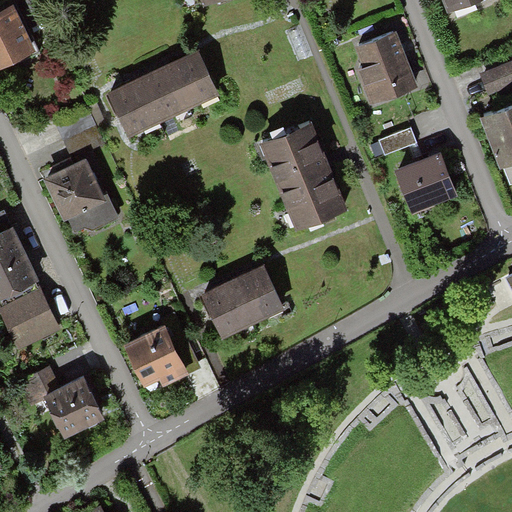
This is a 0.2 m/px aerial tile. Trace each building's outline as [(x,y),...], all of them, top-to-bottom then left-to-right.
[(0,14),(0,13),(0,70),(37,54),(26,30),(49,19),(40,0),(10,0),(14,8),(0,14)] [(483,0),(444,0),(448,12),(483,0)] [(376,102),(422,85),(400,24),(354,40),(376,102)] [(221,91),(201,49),(172,62),(192,105),(221,91)] [(511,57),(485,68),(494,90),(511,82),(511,57)] [(192,105),(172,62),(143,76),(163,118),(192,105)] [(163,118),(143,76),(114,89),(134,132),(163,118)] [(98,99),(57,117),(72,151),(105,136),(98,122),(107,118),(98,99)] [(511,99),(483,110),(502,163),(511,159),(511,99)] [(312,124),(266,142),(299,222),(345,203),(312,124)] [(388,154),(420,140),(413,124),(381,138),(388,154)] [(460,193),(445,144),(397,159),(412,208),(460,193)] [(103,195),(86,159),(62,171),(44,179),(64,221),(70,218),(76,231),(86,227),(93,230),(121,217),(109,192),(103,195)] [(19,235),(7,209),(0,212),(0,307),(20,349),(61,330),(39,282),(41,281),(19,235)] [(285,310),(265,265),(235,279),(256,324),(285,310)] [(256,324),(235,279),(202,294),(223,339),(256,324)] [(166,326),(125,345),(145,386),(159,380),(162,386),(189,373),(166,326)] [(52,367),(19,382),(30,407),(46,400),(63,438),(105,419),(85,376),(61,387),(59,383),(52,367)] [(108,511),(103,502),(85,511),(108,511)]
